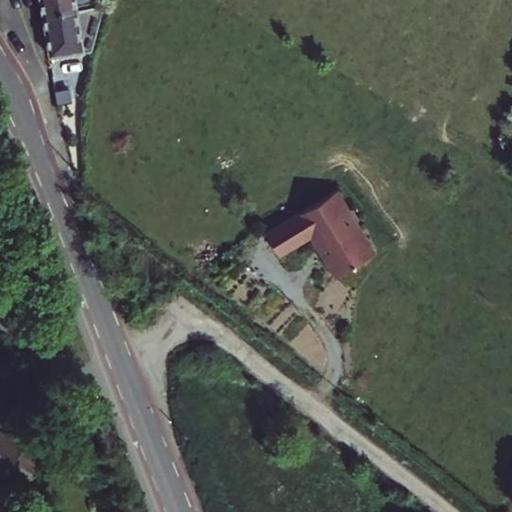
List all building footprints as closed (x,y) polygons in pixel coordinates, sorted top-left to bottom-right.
[(40,0),(43,14),(94,5),(93,0),(40,0)] [(94,5),(43,14),(58,110),(79,110),(75,84),(81,84),(88,48),(91,49),(94,32),(101,11),(103,4),(94,5)] [(115,15),(101,11),(94,32),(91,49),(103,52),(115,15)] [(372,250),(331,188),(264,234),(278,256),(309,233),(335,274),(372,250)] [(0,475),(0,476),(22,490),(46,454),(6,428),(0,423),(0,475)]
